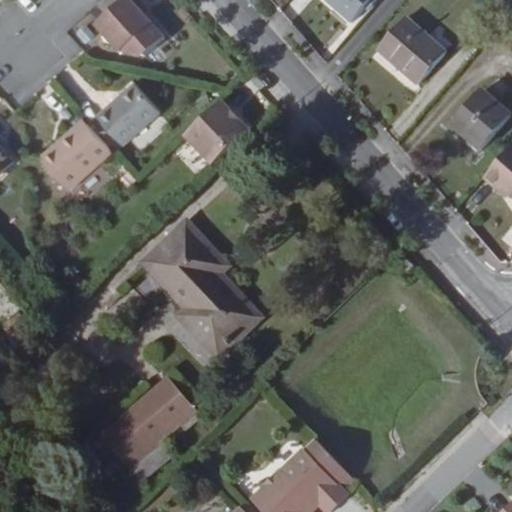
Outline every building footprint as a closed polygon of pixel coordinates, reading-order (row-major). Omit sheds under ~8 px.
[(141,10),(146,6),(139,0),(127,0),(98,26),(122,54),(124,51),(155,25),(146,15),(141,10)] [(325,0),(352,23),(372,0),(325,0)] [(150,11),(146,6),(141,10),(146,15),(150,11)] [(420,85),(449,52),(408,18),(379,51),(420,85)] [(163,34),(155,25),(124,51),(140,55),(163,34)] [(38,89),(63,120),(80,106),(55,75),(38,89)] [(125,145),(162,112),(137,84),(99,117),(125,145)] [(511,114),(484,91),(454,125),(483,150),(511,117),(511,114)] [(224,102),(188,137),(216,166),(251,131),(224,102)] [(89,123),(78,133),(75,130),(42,158),(70,190),(114,151),(89,123)] [(0,129),(0,135),(6,141),(8,139),(0,129)] [(0,176),(8,169),(17,160),(2,144),(6,141),(0,135),(0,176)] [(511,145),(484,177),(506,196),(509,193),(511,195),(511,145)] [(10,172),(8,169),(0,176),(0,179),(1,181),(10,172)] [(189,217),(148,256),(124,278),(133,288),(157,265),(192,302),(176,317),(219,363),(268,318),(226,274),(234,266),(189,217)] [(403,253),(394,261),(408,275),(416,267),(403,253)] [(166,378),(101,435),(129,468),(180,425),(187,432),(201,419),(166,378)] [(316,439),(305,449),(310,454),(321,444),(316,439)] [(167,441),(132,471),(144,485),(177,455),(167,441)] [(324,511),(332,511),(350,496),(346,492),(357,482),(321,444),(310,454),(305,449),(279,473),(278,472),(261,488),(263,490),(251,500),(262,511),(313,511),(320,506),(324,511)]
